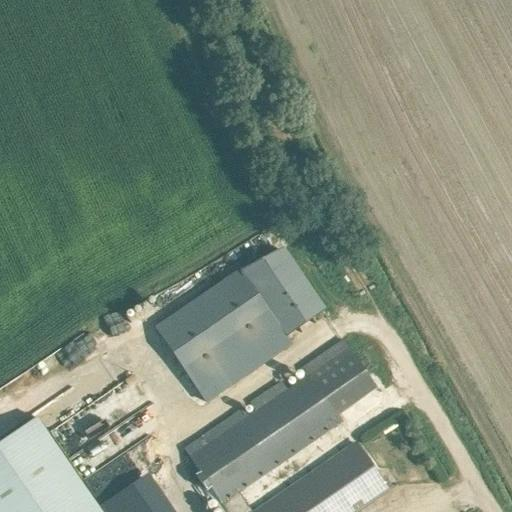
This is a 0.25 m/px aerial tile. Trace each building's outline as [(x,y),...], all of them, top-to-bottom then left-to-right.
[(283,246),(243,271),(258,295),(286,336),(326,309),(283,246)] [(241,268),(153,327),(206,404),(293,346),(291,343),(286,336),(267,308),(258,295),(243,271),(241,268)] [(148,432),(135,411),(150,403),(135,376),(52,424),(71,457),(113,432),(122,447),(148,432)] [(341,422),(308,376),(190,457),(226,511),(355,511),(388,490),(356,443),(254,511),(252,511),(239,491),(341,422)] [(100,511),(37,417),(0,442),(0,511),(100,511)]
